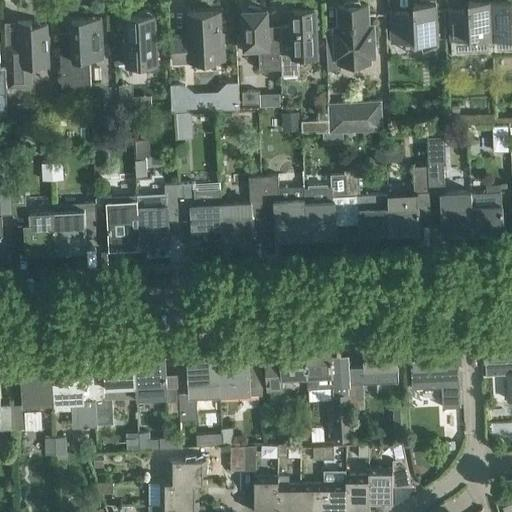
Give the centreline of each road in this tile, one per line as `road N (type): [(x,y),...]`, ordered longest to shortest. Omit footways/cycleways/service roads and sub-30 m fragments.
road 1 (residential): [(0,307),(471,284)]
road 2 (residential): [(476,465),(471,284)]
